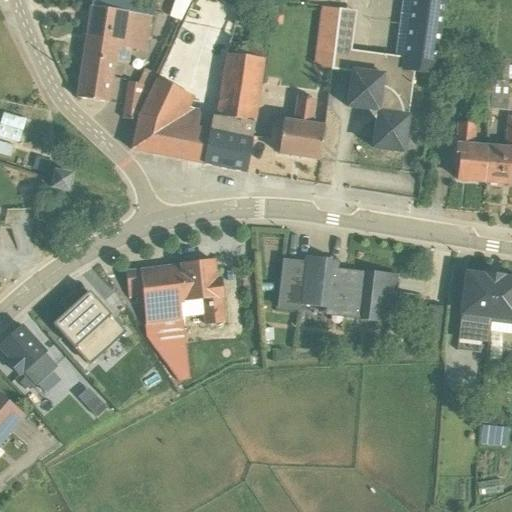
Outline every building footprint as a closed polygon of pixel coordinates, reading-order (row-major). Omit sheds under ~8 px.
[(90,0),(76,99),(107,104),(113,64),(127,66),(129,50),(145,53),(154,3),(139,1),(139,0),(90,0)] [(174,0),(168,18),(179,23),(190,0),(174,0)] [(350,52),(346,73),(341,110),(367,114),(375,124),(371,150),(402,154),(407,115),(406,115),(412,75),(434,78),(444,0),(400,0),(393,58),(350,52)] [(346,73),(350,52),(356,13),(338,11),(338,14),(336,28),(330,71),(346,73)] [(491,84),(489,110),(507,111),(508,84),(507,84),(507,82),(511,81),(511,69),(506,69),(507,61),(502,61),(502,53),(494,53),(491,84)] [(138,112),(130,151),(244,174),(249,144),(262,61),(224,55),(214,118),(211,117),(208,131),(197,129),(200,111),(192,111),(189,109),(194,99),(155,80),(138,112)] [(126,83),(121,120),(133,121),(154,75),(143,70),(136,86),(126,83)] [(489,110),(491,84),(475,83),(472,116),(488,117),(489,110)] [(273,119),(270,141),(279,143),(277,155),(318,161),(323,126),(321,126),(311,125),(314,101),(295,98),(291,122),(283,121),(283,120),(273,119)] [(25,121),(2,114),(0,119),(0,139),(17,145),(25,121)] [(486,147),(483,183),(509,186),(511,169),(511,118),(506,118),(503,148),(486,147)] [(483,183),(486,147),(474,146),(475,126),(456,124),(454,145),(456,145),(454,164),(458,165),(456,181),(483,183)] [(0,156),(9,159),(13,147),(0,143),(0,156)] [(43,174),(47,163),(24,154),(19,167),(43,174)] [(74,175),(54,171),(50,192),(69,196),(74,175)] [(304,264),(282,262),(277,310),(300,313),(301,308),(324,310),(324,317),(331,318),(337,270),(338,262),(305,259),(304,264)] [(214,281),(212,263),(205,263),(180,266),(179,267),(124,274),(128,304),(141,304),(145,338),(177,384),(188,381),(182,322),(181,322),(181,319),(201,316),(203,326),(224,324),(218,281),(214,281)] [(337,270),(331,318),(358,321),(358,322),(389,325),(395,278),(395,277),(337,270)] [(490,278),(465,274),(457,341),(456,352),(478,354),(479,343),(487,344),(488,334),(511,336),(511,280),(491,278),(490,278)] [(65,313),(51,325),(88,366),(125,332),(91,296),(88,292),(65,313)] [(441,309),(427,307),(424,338),(438,340),(441,309)] [(20,327),(0,345),(0,350),(8,360),(5,363),(18,376),(22,372),(35,387),(56,368),(43,354),(44,353),(20,327)] [(90,387),(79,396),(96,416),(107,408),(90,387)] [(0,445),(23,419),(0,398),(0,445)] [(482,425),(481,444),(508,445),(508,426),(482,425)]
